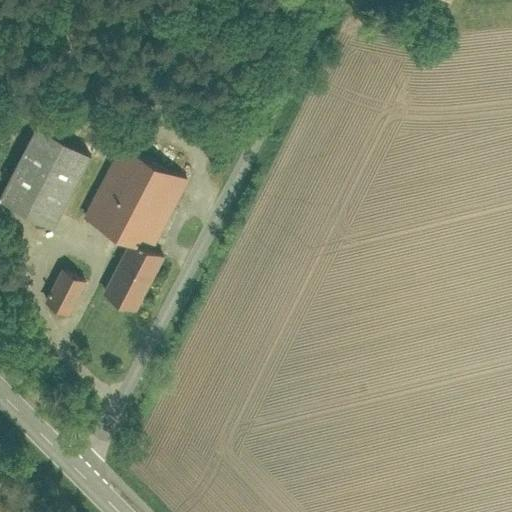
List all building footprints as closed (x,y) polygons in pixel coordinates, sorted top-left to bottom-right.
[(434,0),(454,9),(458,0),(434,0)] [(8,203),(52,223),(85,152),(41,132),(8,203)] [(91,217),(144,243),(181,175),(127,150),(91,217)] [(101,294),(132,311),(161,258),(130,241),(101,294)] [(46,303),(73,314),(91,280),(63,267),(46,303)]
